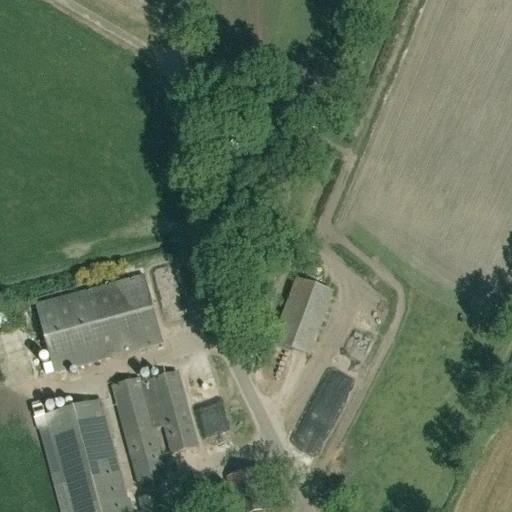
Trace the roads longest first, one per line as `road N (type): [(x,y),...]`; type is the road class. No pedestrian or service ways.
road 1 (unclassified): [(311,511),(191,205),(185,0)]
road 2 (unknown): [(182,65),(75,0)]
